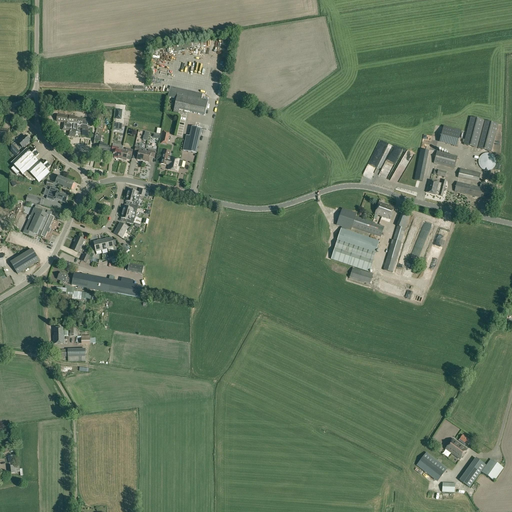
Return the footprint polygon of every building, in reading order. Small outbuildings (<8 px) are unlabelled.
[(168,98),(176,99),(173,113),(179,115),(180,110),(205,116),(208,101),(201,99),(202,94),(170,88),(168,98)] [(69,117),(67,117),(67,116),(57,115),(57,122),(63,123),(63,126),(62,130),(67,131),(67,130),(69,131),(69,133),(68,136),(74,137),(74,135),(77,136),(78,134),(82,134),(82,135),(89,136),(90,129),(89,129),(90,120),(77,119),(77,118),(69,117)] [(471,118),(464,145),(477,148),(484,121),(471,118)] [(485,121),(478,148),(491,152),(498,125),(485,121)] [(443,126),(440,138),(458,143),(461,131),(443,126)] [(187,137),(184,150),(197,153),(202,130),(192,128),(190,137),(187,137)] [(0,129),(0,136),(8,137),(8,130),(0,129)] [(30,141),(25,136),(18,143),(23,148),(30,141)] [(104,143),(100,143),(100,145),(98,154),(107,156),(109,147),(104,146),(104,143)] [(20,153),(11,145),(11,151),(17,156),(20,153)] [(116,152),(115,156),(114,159),(120,160),(122,150),(123,147),(113,145),(113,146),(111,151),(116,152)] [(143,162),(145,152),(142,151),(143,149),(136,147),(134,153),(138,154),(137,160),(143,162)] [(23,176),(38,161),(35,158),(39,154),(33,148),(30,152),(27,149),(11,164),(14,167),(11,170),(16,176),(19,173),(22,176),(23,176)] [(122,150),(120,160),(126,161),(127,155),(131,156),(133,150),(126,149),(125,151),(122,150)] [(145,152),(143,162),(149,163),(150,157),(154,158),(156,152),(148,150),(148,153),(145,152)] [(179,168),(181,168),(183,161),(180,160),(168,158),(168,156),(169,151),(164,150),(163,154),(161,164),(166,165),(166,164),(169,165),(168,170),(178,172),(179,168)] [(458,156),(437,151),(433,164),(454,169),(458,156)] [(486,171),(487,171),(488,171),(490,171),(491,170),(492,170),(493,169),(494,168),(495,166),(495,165),(496,164),(496,162),(496,161),(496,160),(495,159),(495,158),(494,157),(494,156),(493,156),(492,155),(491,154),(490,154),(488,153),(487,153),(486,153),(485,154),(484,154),(483,154),(482,155),(481,155),(481,156),(480,157),(479,158),(478,160),(478,161),(478,162),(478,164),(478,165),(479,166),(480,167),(480,168),(481,169),(482,169),(483,170),(484,171),(486,171)] [(41,164),(38,161),(23,176),(28,182),(34,182),(36,180),(39,183),(50,173),(47,170),(50,166),(45,160),(41,164)] [(446,172),(434,169),(433,174),(445,177),(446,172)] [(478,183),(480,173),(460,169),(458,178),(478,183)] [(74,183),(57,177),(55,183),(57,184),(63,186),(62,188),(66,189),(67,188),(71,190),(74,183)] [(439,196),(443,197),(446,181),(443,180),(442,184),(429,181),(426,192),(436,195),(436,194),(439,195),(439,196)] [(454,192),(493,201),(496,186),(481,183),(479,187),(457,182),(454,192)] [(54,202),(55,200),(65,204),(68,195),(58,192),(58,190),(50,189),(46,200),(54,202)] [(129,190),(127,196),(136,198),(139,199),(140,196),(144,197),(146,191),(140,190),(139,193),(129,190)] [(136,198),(127,196),(126,201),(132,203),(131,206),(138,208),(139,202),(138,202),(139,199),(136,198)] [(374,214),(380,216),(382,217),(390,219),(394,208),(378,202),(374,214)] [(54,217),(52,216),(53,214),(35,206),(34,208),(24,229),(23,233),(28,235),(34,238),(35,235),(37,236),(37,235),(45,238),(47,232),(49,229),(54,217)] [(138,208),(131,206),(131,209),(124,207),(123,213),(131,215),(136,216),(137,213),(136,213),(138,208)] [(355,216),(356,214),(342,209),(341,212),(336,225),(351,230),(352,228),(381,237),(384,227),(374,224),(375,223),(355,216)] [(135,219),(136,216),(131,215),(123,213),(121,218),(128,220),(127,223),(133,225),(135,219)] [(117,229),(125,233),(127,230),(128,228),(120,223),(117,229)] [(379,241),(341,228),(331,259),(369,272),(379,241)] [(125,233),(117,229),(114,234),(122,239),(125,233)] [(404,232),(396,230),(393,240),(392,240),(389,251),(383,270),(392,273),(402,243),(401,242),(404,232)] [(77,237),(71,250),(79,253),(84,241),(77,237)] [(111,238),(105,240),(107,249),(113,248),(111,238)] [(105,240),(99,241),(102,251),(107,249),(105,240)] [(102,251),(99,241),(93,242),(96,252),(102,251)] [(84,254),(81,261),(86,264),(89,257),(84,254)] [(18,274),(27,268),(20,258),(11,263),(18,274)] [(373,274),(353,268),(349,279),(370,285),(373,274)] [(72,280),(70,279),(67,278),(68,277),(60,273),(57,279),(65,283),(65,282),(68,283),(70,284),(72,280)] [(74,273),(72,285),(116,294),(116,293),(140,298),(142,287),(74,273)] [(78,289),(70,287),(65,286),(64,289),(57,288),(56,291),(59,292),(63,292),(62,299),(72,300),(72,301),(81,301),(85,301),(90,301),(90,296),(90,294),(77,292),(78,289)] [(54,336),(53,336),(53,344),(65,344),(64,337),(63,337),(63,331),(63,328),(54,328),(54,336)] [(62,351),(56,351),(56,357),(68,357),(68,362),(86,361),(85,349),(68,349),(62,350),(62,351)] [(463,435),(457,443),(462,446),(464,443),(466,444),(469,439),(463,435)] [(445,449),(451,453),(460,460),(467,450),(462,446),(457,443),(453,439),(445,449)] [(438,482),(448,468),(443,464),(443,463),(437,459),(436,460),(426,452),(416,465),(438,482)] [(14,455),(7,456),(9,467),(8,467),(8,474),(16,473),(20,472),(19,466),(16,466),(14,455)] [(475,458),(459,480),(470,488),(481,472),(494,481),(504,468),(491,459),(486,465),(475,458)] [(455,484),(442,483),(442,492),(455,493),(455,484)]
